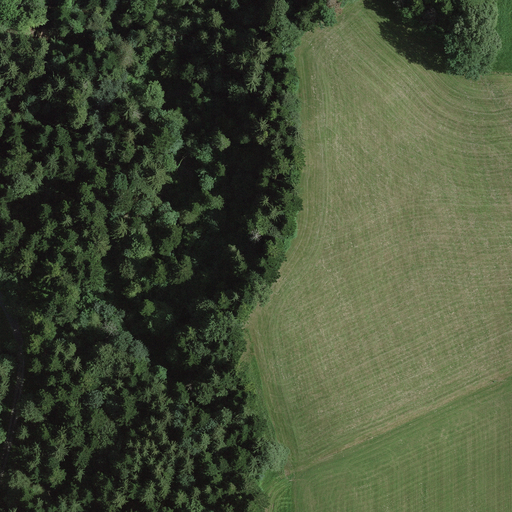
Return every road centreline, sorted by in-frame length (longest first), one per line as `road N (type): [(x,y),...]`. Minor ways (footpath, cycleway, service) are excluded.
road 1 (residential): [(0,297),(20,351),(0,470)]
road 2 (track): [(479,0),(480,64),(490,97),(511,120)]
